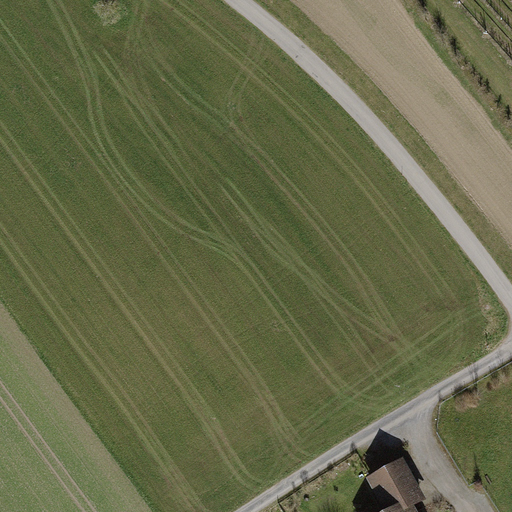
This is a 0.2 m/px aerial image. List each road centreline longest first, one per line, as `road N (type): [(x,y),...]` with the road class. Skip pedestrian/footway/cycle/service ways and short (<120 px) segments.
road 1 (track): [(238,0),(392,146),(511,300)]
road 2 (track): [(511,353),(258,511)]
